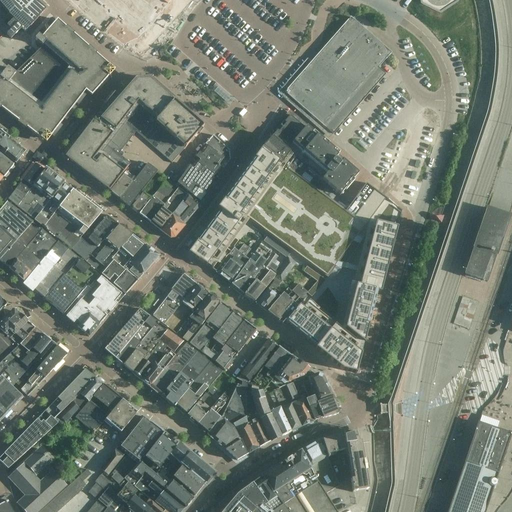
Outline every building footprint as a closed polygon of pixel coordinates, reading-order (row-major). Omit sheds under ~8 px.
[(6,0),(9,3),(8,4),(19,15),(18,16),(30,27),(46,10),(35,1),(35,0),(6,0)] [(76,0),(145,57),(193,0),(76,0)] [(297,79),(285,93),(334,135),(386,75),(382,71),(379,68),(392,53),(356,22),(350,18),(310,64),(297,79)] [(0,108),(40,139),(46,144),(51,137),(51,136),(85,92),(92,97),(109,77),(115,71),(57,20),(46,33),(42,38),(39,35),(38,36),(35,40),(43,47),(15,74),(7,68),(3,74),(0,72),(0,108)] [(8,34),(12,38),(23,28),(19,23),(8,34)] [(42,38),(46,33),(42,29),(37,35),(38,36),(39,35),(42,38)] [(203,127),(149,80),(136,81),(121,98),(114,93),(65,158),(109,192),(131,164),(119,155),(136,132),(172,163),(203,127)] [(340,196),(343,193),(358,175),(295,120),(286,121),(272,137),(308,168),(340,196)] [(0,150),(16,163),(24,152),(24,149),(3,134),(0,138),(0,150)] [(217,178),(230,160),(229,151),(213,136),(205,145),(194,161),(217,178)] [(272,137),(262,149),(301,178),(308,168),(272,137)] [(220,210),(188,253),(199,262),(200,261),(207,266),(242,219),(239,217),(241,215),(249,221),(332,282),(361,242),(363,244),(356,272),(363,274),(360,287),(356,286),(345,328),(363,343),(377,292),(381,293),(401,214),(400,213),(402,211),(366,184),(346,212),(301,178),(262,149),(217,208),(220,210)] [(0,175),(3,178),(14,165),(0,154),(0,175)] [(130,185),(131,186),(148,164),(144,161),(136,171),(135,171),(131,176),(126,172),(123,175),(110,192),(119,199),(130,185)] [(218,178),(217,178),(194,161),(177,184),(201,202),(218,178)] [(149,183),(157,172),(148,164),(131,186),(120,200),(130,207),(141,193),(135,189),(139,183),(140,184),(143,180),(143,179),(143,178),(149,183)] [(44,171),(36,165),(24,179),(23,180),(24,181),(8,200),(17,207),(46,170),(46,169),(44,171)] [(35,221),(64,184),(46,170),(17,207),(35,221)] [(163,184),(167,180),(162,176),(159,180),(163,184)] [(179,188),(167,180),(163,184),(151,200),(140,215),(150,223),(164,207),(175,193),(179,188)] [(64,184),(35,221),(44,228),(72,191),(64,184)] [(160,231),(174,215),(188,195),(185,193),(179,188),(175,193),(164,207),(150,223),(160,231)] [(71,250),(88,230),(102,213),(73,190),(72,191),(44,228),(60,241),(59,243),(68,250),(69,248),(71,250)] [(140,215),(151,200),(142,192),(141,193),(130,207),(140,215)] [(200,205),(188,195),(174,215),(160,231),(170,239),(175,239),(184,226),(200,205)] [(0,259),(4,255),(16,242),(32,223),(7,202),(0,210),(0,259)] [(502,212),(487,207),(474,246),(464,275),(486,282),(496,254),(510,215),(502,212)] [(86,262),(118,225),(106,216),(93,232),(94,232),(93,234),(88,230),(71,250),(86,262)] [(16,242),(4,255),(0,259),(0,261),(9,269),(13,264),(25,250),(42,230),(32,223),(16,242)] [(100,274),(133,236),(118,225),(86,262),(100,274)] [(25,250),(13,264),(9,269),(24,282),(39,263),(57,242),(42,230),(25,250)] [(124,268),(133,259),(144,245),(133,236),(100,274),(111,282),(124,268)] [(35,291),(68,250),(59,243),(58,242),(52,249),(25,283),(35,291)] [(273,242),(270,246),(276,251),(279,247),(273,242)] [(246,257),(251,250),(244,245),(239,252),(234,249),(216,273),(232,285),(250,260),(246,257)] [(260,245),(255,253),(267,261),(271,253),(260,245)] [(139,280),(159,256),(145,246),(134,259),(133,259),(124,268),(132,274),(139,280)] [(59,281),(78,258),(68,250),(35,291),(44,298),(59,281)] [(278,268),(273,264),(278,258),(272,253),(266,263),(250,284),(252,286),(244,295),(255,303),(273,280),(275,276),(273,275),(278,268)] [(252,286),(250,284),(266,263),(254,254),(250,260),(232,285),(233,287),(244,295),(252,286)] [(45,299),(64,315),(87,286),(90,289),(100,278),(100,277),(79,258),(45,299)] [(256,304),(267,313),(282,295),(276,290),(296,263),(288,258),(283,265),(275,276),(273,280),(275,281),(268,291),(256,304)] [(114,284),(114,285),(126,295),(137,281),(131,276),(132,274),(124,268),(111,282),(114,284)] [(307,268),(304,272),(317,282),(307,294),(311,297),(325,281),(307,268)] [(182,303),(196,285),(183,275),(182,277),(179,275),(148,313),(165,325),(182,303)] [(106,312),(108,314),(122,297),(100,278),(90,289),(64,318),(88,338),(106,317),(104,315),(106,312)] [(305,295),(307,293),(298,284),(291,292),(288,289),(282,295),(267,313),(282,324),(284,322),(299,306),(299,305),(307,297),(305,295)] [(195,312),(204,300),(209,295),(196,285),(182,303),(195,312)] [(189,341),(194,335),(220,303),(209,295),(204,300),(195,312),(191,316),(196,319),(191,325),(193,326),(189,331),(190,332),(185,338),(189,341)] [(456,324),(472,329),(480,302),(464,297),(456,324)] [(201,352),(205,347),(212,338),(232,312),(221,304),(206,324),(190,344),(201,352)] [(285,322),(285,323),(316,348),(315,350),(342,371),(355,374),(360,355),(299,306),(284,322),(285,322)] [(115,360),(150,317),(139,309),(104,350),(115,360)] [(0,364),(22,343),(35,329),(15,312),(13,312),(0,324),(0,364)] [(213,361),(244,321),(232,312),(212,338),(217,343),(211,351),(205,347),(201,352),(213,361)] [(115,360),(123,366),(137,348),(157,323),(150,317),(115,360)] [(234,360),(256,330),(244,321),(213,361),(225,371),(234,360)] [(145,359),(150,354),(157,360),(167,347),(175,337),(168,331),(157,323),(137,348),(123,366),(132,373),(144,358),(145,359)] [(23,398),(13,387),(16,384),(51,342),(35,329),(22,343),(0,364),(0,422),(5,418),(23,398)] [(175,353),(183,343),(175,337),(167,347),(175,353)] [(264,367),(278,347),(268,340),(247,366),(237,379),(242,382),(249,385),(251,382),(252,383),(263,367),(264,367)] [(41,365),(57,347),(51,342),(16,384),(21,388),(32,375),(30,374),(35,369),(34,368),(39,363),(41,365)] [(161,397),(197,352),(186,344),(150,388),(161,397)] [(274,378),(291,357),(278,347),(264,367),(270,371),(268,373),(268,374),(260,384),(266,387),(271,382),(274,378)] [(28,397),(67,355),(58,348),(36,371),(37,372),(20,391),(28,397)] [(141,381),(150,388),(176,356),(171,352),(159,367),(155,364),(142,380),(142,379),(141,381)] [(161,397),(174,407),(210,363),(197,352),(161,397)] [(145,359),(144,358),(132,373),(141,381),(142,379),(142,380),(155,364),(155,363),(158,360),(157,360),(150,354),(145,359)] [(291,357),(274,378),(283,384),(304,376),(309,370),(291,357)] [(211,363),(174,407),(174,408),(185,416),(207,389),(222,372),(211,363)] [(57,423),(57,422),(55,420),(58,416),(79,395),(94,378),(85,370),(45,412),(50,417),(57,423)] [(323,419),(336,415),(337,415),(338,413),(338,411),(339,411),(333,399),(323,377),(318,375),(308,379),(310,384),(309,384),(314,397),(316,403),(323,419)] [(89,403),(98,391),(103,386),(94,378),(79,395),(58,416),(61,419),(57,423),(63,429),(68,425),(65,423),(79,409),(76,406),(78,404),(81,406),(82,404),(80,402),(84,399),(89,403)] [(257,388),(249,385),(242,382),(241,387),(241,392),(247,393),(247,425),(258,448),(281,437),(268,408),(261,389),(257,388)] [(314,397),(309,384),(308,382),(302,384),(308,399),(305,400),(312,417),(314,422),(322,419),(323,419),(316,403),(314,397)] [(299,398),(294,384),(289,385),(284,387),(279,389),(273,391),(274,393),(277,400),(280,409),(289,426),(292,431),(293,431),(314,422),(312,417),(305,400),(303,396),(299,398)] [(241,386),(237,385),(221,419),(234,429),(235,431),(247,425),(246,394),(239,392),(241,386)] [(105,420),(122,400),(103,386),(98,391),(89,403),(74,418),(94,434),(105,420)] [(210,399),(217,390),(212,386),(208,390),(209,392),(207,395),(206,394),(186,418),(194,424),(196,424),(198,425),(215,404),(210,399)] [(277,400),(274,393),(269,395),(272,402),(273,401),(275,406),(268,408),(281,437),(292,431),(289,426),(280,409),(277,400)] [(207,436),(220,419),(215,414),(219,410),(221,410),(226,404),(229,399),(223,394),(215,404),(198,425),(200,427),(198,428),(207,436)] [(121,433),(133,418),(137,413),(122,400),(105,420),(121,433)] [(57,423),(50,417),(45,412),(0,458),(0,461),(8,469),(58,424),(57,423)] [(142,417),(117,448),(125,454),(127,455),(151,424),(142,417)] [(235,431),(234,429),(221,419),(220,419),(207,436),(225,451),(237,462),(247,455),(235,431)] [(151,424),(127,455),(138,464),(139,464),(140,463),(142,460),(149,451),(159,439),(164,433),(152,423),(151,424)] [(484,511),(492,491),(496,489),(498,481),(496,477),(511,434),(478,423),(447,511),(484,511)] [(247,455),(258,448),(247,425),(235,431),(247,455)] [(359,443),(355,430),(322,440),(327,456),(346,450),(353,493),(366,491),(367,482),(361,442),(359,443)] [(154,447),(141,463),(156,474),(160,469),(159,468),(168,458),(174,450),(179,445),(175,442),(164,433),(154,447)] [(327,456),(322,440),(317,442),(301,452),(309,467),(313,474),(312,474),(314,476),(319,483),(318,483),(326,495),(339,487),(328,458),(327,456)] [(162,465),(160,468),(161,468),(166,472),(167,473),(172,467),(171,466),(173,464),(176,461),(199,480),(205,485),(211,476),(211,471),(199,461),(198,462),(190,455),(190,454),(179,445),(174,450),(168,458),(167,459),(167,460),(162,465)] [(117,448),(113,453),(121,459),(125,454),(117,448)] [(53,473),(40,484),(34,477),(51,461),(40,450),(9,478),(27,497),(18,504),(25,511),(36,511),(65,486),(53,473)] [(309,467),(301,452),(294,456),(279,465),(279,466),(262,477),(253,484),(252,484),(239,493),(237,494),(236,496),(222,511),(337,511),(326,495),(318,483),(319,483),(314,476),(312,474),(313,474),(309,467)] [(116,465),(121,459),(113,453),(108,459),(116,465)] [(112,470),(116,465),(108,459),(104,464),(112,470)] [(173,464),(171,466),(172,467),(178,472),(173,478),(189,492),(195,497),(205,485),(199,480),(176,461),(173,464)] [(137,466),(129,474),(139,481),(144,475),(165,492),(180,504),(185,509),(194,498),(188,494),(172,480),(171,482),(165,476),(167,473),(166,472),(161,468),(155,476),(150,471),(140,463),(139,464),(138,465),(137,466)] [(108,476),(112,470),(104,464),(100,469),(108,476)] [(79,474),(74,468),(65,476),(70,482),(79,474)] [(83,482),(91,475),(87,470),(79,478),(83,482)] [(101,475),(95,482),(96,483),(101,487),(106,491),(108,489),(111,484),(101,475)] [(139,481),(134,487),(138,489),(142,493),(149,499),(155,504),(155,505),(159,509),(160,507),(165,511),(166,511),(182,511),(185,509),(179,504),(164,493),(165,492),(144,475),(139,481)] [(85,485),(83,482),(79,478),(74,482),(81,489),(85,485)] [(82,490),(81,489),(74,482),(70,486),(78,494),(82,490)] [(93,497),(101,487),(96,483),(88,493),(93,497)] [(73,498),(78,494),(70,486),(65,490),(73,498)] [(98,500),(106,491),(101,487),(93,497),(98,501),(94,505),(102,511),(103,511),(107,508),(98,500)] [(113,511),(114,511),(122,501),(126,503),(123,507),(128,511),(129,510),(132,511),(153,511),(153,510),(148,507),(145,505),(138,499),(133,495),(124,488),(117,496),(108,508),(107,508),(103,511),(113,511)] [(106,491),(98,500),(107,508),(108,508),(117,496),(108,489),(106,491)] [(69,502),(73,498),(65,490),(61,494),(69,502)] [(64,506),(69,502),(61,494),(56,498),(64,506)] [(0,511),(13,511),(5,497),(0,500),(0,511)] [(60,510),(64,506),(56,498),(52,501),(60,510)] [(149,499),(145,505),(148,507),(153,510),(153,511),(166,511),(165,511),(160,507),(159,509),(155,505),(155,504),(149,499)] [(53,511),(57,511),(60,510),(52,501),(47,505),(53,511)]
